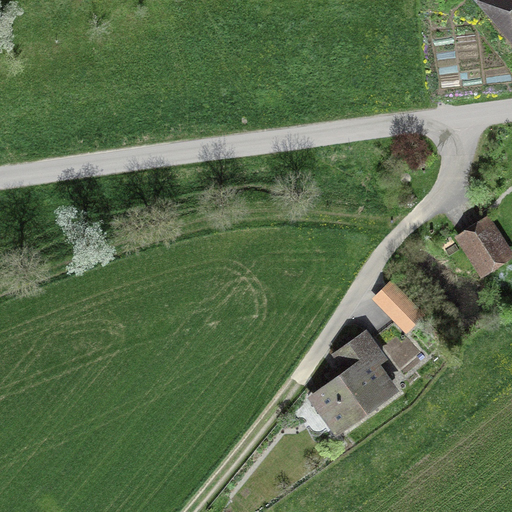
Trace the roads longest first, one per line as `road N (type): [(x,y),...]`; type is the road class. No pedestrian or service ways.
road 1 (residential): [(462,116),(453,173),(379,257),(297,381),(194,505)]
road 2 (unclassified): [(462,116),(0,177)]
road 3 (track): [(0,288),(150,231),(254,206),(401,229)]
